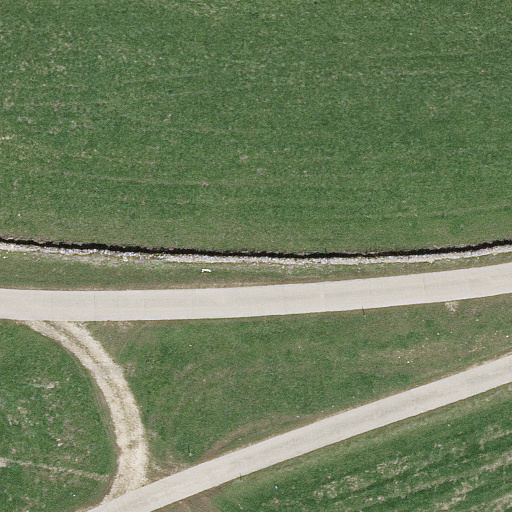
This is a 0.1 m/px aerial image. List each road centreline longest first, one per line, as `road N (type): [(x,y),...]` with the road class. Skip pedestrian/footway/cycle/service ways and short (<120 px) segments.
road 1 (unclassified): [(0,303),(295,298),(511,274)]
road 2 (track): [(118,511),(511,368)]
road 3 (track): [(124,508),(132,467),(121,404),(83,346),(34,305)]
